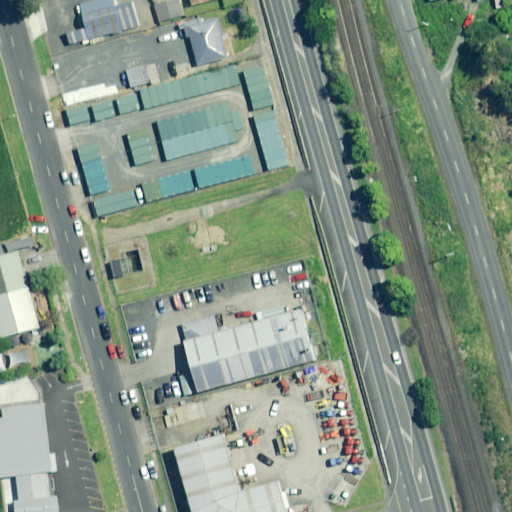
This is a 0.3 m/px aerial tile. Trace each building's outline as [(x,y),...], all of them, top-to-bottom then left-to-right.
[(121,30),(112,0),(97,0),(79,5),(89,39),(121,30)] [(182,15),(177,0),(173,0),(154,6),(158,22),(182,15)] [(227,58),(217,18),(184,26),(187,37),(190,36),(197,65),(227,58)] [(259,55),(240,61),(254,109),(273,104),(259,55)] [(167,70),(165,61),(126,69),(130,88),(188,75),(186,66),(167,70)] [(240,85),(235,66),(141,91),(146,109),(240,85)] [(139,93),(117,99),(120,114),(143,109),(139,93)] [(116,117),(112,100),(91,106),(96,122),(116,117)] [(249,116),(244,100),(205,111),(210,127),(249,116)] [(87,105),(64,110),(67,127),(91,122),(87,105)] [(147,130),(127,135),(131,150),(151,144),(147,130)] [(127,150),(123,135),(100,141),(104,156),(127,150)] [(97,140),(75,147),(81,165),(103,158),(97,140)] [(124,152),(126,162),(147,158),(145,148),(124,152)] [(87,175),(106,169),(103,158),(83,165),(87,175)] [(34,245),(32,236),(6,243),(8,252),(34,245)] [(10,253),(0,255),(0,338),(34,328),(10,253)] [(141,271),(137,255),(110,263),(114,278),(141,271)] [(291,313),(175,344),(189,396),(305,365),(291,313)] [(30,342),(10,347),(16,370),(36,364),(30,342)] [(5,351),(0,351),(0,373),(9,372),(5,351)] [(47,511),(37,411),(0,414),(0,483),(7,482),(9,511),(47,511)] [(217,438),(166,453),(183,511),(276,511),(269,486),(233,496),(217,438)]
